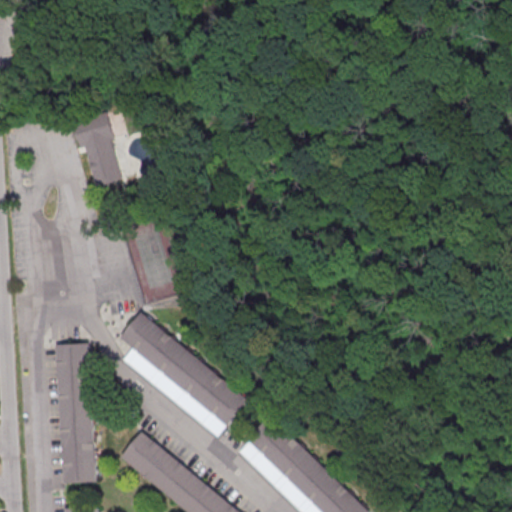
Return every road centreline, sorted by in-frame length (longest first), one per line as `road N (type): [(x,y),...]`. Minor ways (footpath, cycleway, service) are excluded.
road 1 (residential): [(283,511),(114,370),(85,323),(53,330),(41,358),(50,511)]
road 2 (residential): [(14,511),(0,241)]
